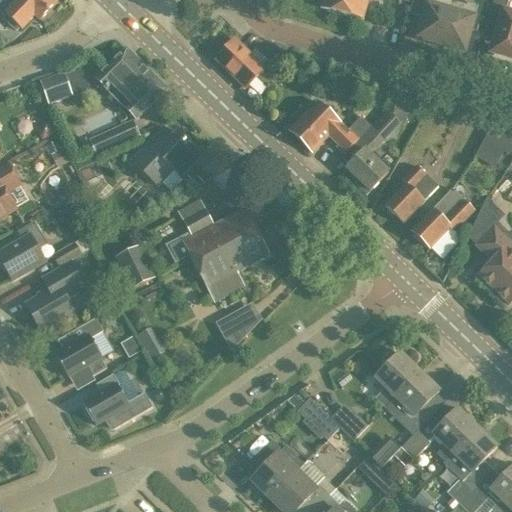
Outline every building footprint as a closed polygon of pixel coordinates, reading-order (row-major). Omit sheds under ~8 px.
[(8,0),(0,9),(0,10),(9,20),(6,23),(17,34),(20,31),(23,33),(35,20),(41,25),(59,6),(52,0),(8,0)] [(363,21),(368,0),(322,0),(320,9),(363,21)] [(442,49),(455,3),(444,0),(412,0),(412,4),(412,5),(409,14),(421,17),(414,42),(442,49)] [(511,60),(511,15),(503,13),(506,0),(491,0),(487,15),(499,19),(489,53),(511,60)] [(455,3),(442,49),(466,56),(477,17),(474,16),(477,6),(467,3),(466,6),(455,3)] [(237,46),(219,65),(225,71),(234,79),(248,93),(258,83),(270,94),(280,71),(277,69),(285,54),(274,51),(266,59),(259,67),(249,57),(243,51),(237,46)] [(137,126),(168,97),(128,55),(105,77),(99,76),(94,82),(94,89),(99,94),(106,94),(137,126)] [(39,82),(48,107),(72,98),(63,74),(39,82)] [(341,151),(352,139),(341,129),(342,129),(338,125),(320,107),(292,136),(314,157),(330,140),(341,151)] [(96,158),(139,138),(132,122),(89,141),(96,158)] [(373,197),(390,178),(372,160),(386,145),(382,141),(374,133),(354,154),(362,160),(349,174),(373,197)] [(203,159),(180,137),(163,155),(153,145),(134,164),(147,177),(151,174),(163,186),(175,174),(182,181),(203,159)] [(483,142),(475,159),(494,169),(502,153),(483,142)] [(58,170),(70,163),(63,150),(51,156),(58,170)] [(0,224),(18,215),(16,210),(29,203),(21,189),(22,188),(8,164),(0,168),(0,224)] [(405,229),(426,208),(440,193),(428,182),(418,172),(404,186),(408,190),(387,212),(405,229)] [(455,237),(469,222),(475,216),(454,196),(412,238),(429,255),(451,233),(455,237)] [(191,237),(166,250),(176,268),(191,260),(216,246),(223,258),(231,253),(229,250),(233,248),(232,245),(255,232),(246,214),(219,228),(216,230),(199,200),(177,212),(191,237)] [(0,263),(13,286),(46,267),(37,251),(47,246),(34,224),(17,233),(24,245),(0,258),(0,263)] [(475,245),(473,247),(487,260),(483,264),(491,273),(483,281),(511,309),(511,243),(495,227),(475,245)] [(216,246),(191,260),(209,292),(215,304),(245,287),(239,276),(270,259),(256,232),(255,232),(232,245),(233,248),(229,250),(231,253),(223,258),(216,246)] [(59,269),(91,250),(84,239),(52,257),(59,269)] [(130,291),(155,279),(138,247),(114,260),(130,291)] [(62,327),(75,319),(65,303),(86,292),(71,266),(42,283),(50,297),(27,310),(41,335),(60,324),(62,327)] [(232,330),(239,342),(250,331),(245,323),(232,330)] [(91,326),(60,344),(66,355),(55,361),(68,383),(70,382),(76,392),(103,376),(97,366),(99,365),(88,346),(99,340),(91,326)] [(141,335),(155,359),(162,354),(148,331),(141,335)] [(133,338),(122,344),(130,358),(141,352),(133,338)] [(388,410),(421,376),(401,357),(399,359),(394,355),(390,356),(388,357),(384,361),(383,364),(384,367),(388,370),(376,382),(385,391),(374,401),(384,410),(386,408),(388,410)] [(102,395),(83,406),(95,427),(107,420),(114,431),(152,409),(147,401),(144,396),(138,399),(124,373),(115,378),(113,375),(96,385),(102,395)] [(404,412),(403,411),(404,410),(415,420),(440,395),(421,376),(388,410),(384,413),(394,423),(404,412)] [(327,442),(339,429),(309,400),(297,413),(305,421),(323,438),(327,442)] [(353,443),(368,428),(344,405),(330,420),(353,443)] [(444,467),(479,432),(459,413),(434,439),(443,448),(435,455),(444,464),(442,465),(444,467)] [(419,432),(401,450),(394,458),(404,468),(411,461),(413,462),(430,443),(419,432)] [(491,474),(493,472),(485,464),(498,451),(479,432),(444,467),(451,474),(460,465),(471,475),(467,479),(464,476),(446,494),(460,507),(491,474)] [(400,451),(388,439),(371,456),(383,468),(400,451)] [(271,504),(309,465),(307,463),(304,466),(285,448),(281,452),(272,444),(249,469),(259,478),(252,485),(271,504)] [(381,491),(391,483),(373,458),(362,466),(381,491)] [(318,511),(330,500),(318,488),(314,492),(312,490),(323,479),(309,465),(271,504),(278,511),(318,511)] [(511,511),(511,473),(503,483),(493,472),(491,474),(460,507),(464,511),(475,511),(487,500),(495,507),(489,511),(511,511)] [(354,511),(346,504),(340,510),(330,500),(318,511),(354,511)]
